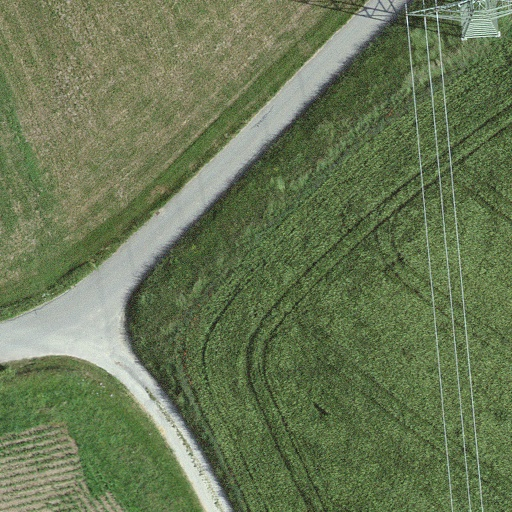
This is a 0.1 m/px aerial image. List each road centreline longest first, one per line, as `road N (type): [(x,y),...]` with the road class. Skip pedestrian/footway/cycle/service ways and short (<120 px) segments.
road 1 (residential): [(392,0),(131,266),(71,318),(0,341)]
road 2 (track): [(218,511),(189,447),(155,402),(71,318)]
